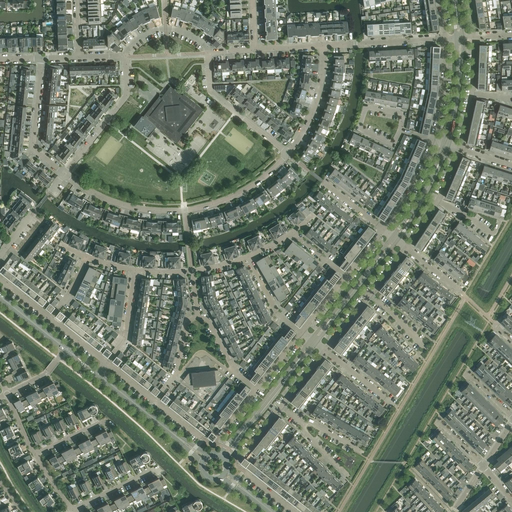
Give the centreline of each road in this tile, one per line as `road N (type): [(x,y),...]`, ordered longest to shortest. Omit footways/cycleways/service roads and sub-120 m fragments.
road 1 (residential): [(287,154),(243,191),(184,210),(118,203),(64,174)]
road 2 (tertiary): [(222,456),(313,341)]
road 3 (residential): [(64,174),(126,95),(125,56)]
road 4 (residential): [(287,154),(210,92),(207,52)]
road 5 (tertiary): [(204,458),(97,374)]
road 6 (residential): [(64,174),(32,147),(41,58)]
road 7 (tertiary): [(313,341),(394,238)]
road 8 (residential): [(323,45),(444,39)]
